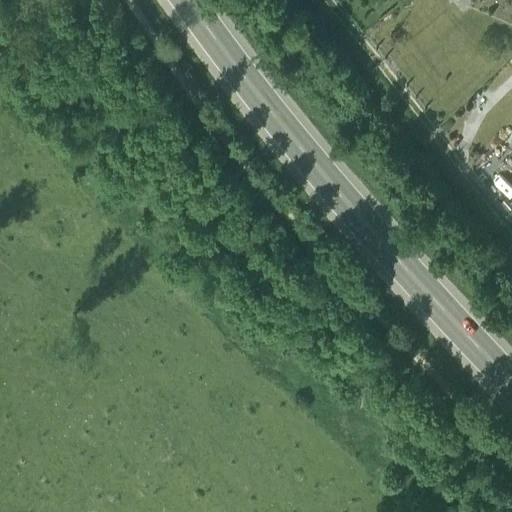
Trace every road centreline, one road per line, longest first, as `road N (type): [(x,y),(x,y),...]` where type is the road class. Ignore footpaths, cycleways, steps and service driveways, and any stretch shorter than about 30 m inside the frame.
road 1 (track): [(511,469),(347,290),(195,101),(126,0)]
road 2 (secondary): [(511,378),(309,155),(191,0)]
road 3 (track): [(328,0),(511,229)]
